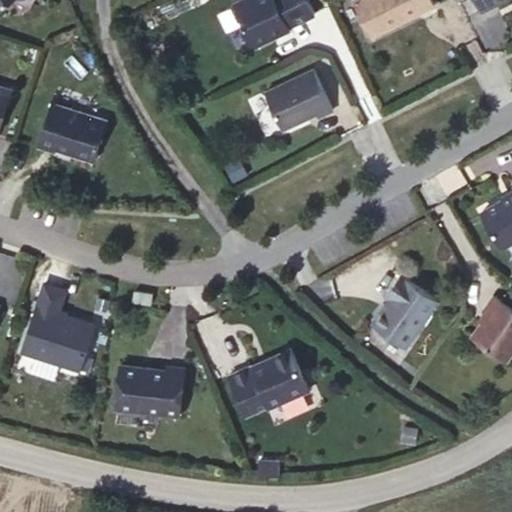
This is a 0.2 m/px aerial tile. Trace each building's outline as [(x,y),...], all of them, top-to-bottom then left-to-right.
[(0,0),(0,10),(11,0),(0,0)] [(318,15),(310,0),(244,0),(237,4),(247,25),(244,26),(252,42),(260,46),(277,38),(275,35),(285,30),(286,33),(293,29),(292,27),(318,15)] [(437,5),(434,0),(357,0),(375,35),(437,5)] [(480,0),(485,10),(505,0),(480,0)] [(318,69),(269,92),(286,130),(320,113),(322,117),(337,110),(318,69)] [(90,165),(103,124),(49,106),(35,148),(51,154),(52,152),(73,159),(74,157),(82,160),(81,162),(90,165)] [(244,160),(231,167),(239,182),(252,175),(244,160)] [(511,187),(483,205),(501,236),(506,238),(511,234),(511,187)] [(411,347),(443,300),(406,274),(391,295),(395,297),(377,323),(411,347)] [(154,293),(135,290),(133,301),(152,304),(154,293)] [(511,354),(511,306),(498,296),(488,309),(491,312),(473,337),(506,362),(511,354)] [(80,359),(90,328),(33,309),(22,340),(80,359)] [(257,366),(234,377),(252,415),(273,406),(274,408),(315,390),(297,349),(275,358),(273,363),(259,370),(257,366)] [(47,376),(52,364),(31,356),(26,368),(47,376)] [(162,374),(116,368),(111,411),(174,419),(180,373),(163,371),(162,374)]
